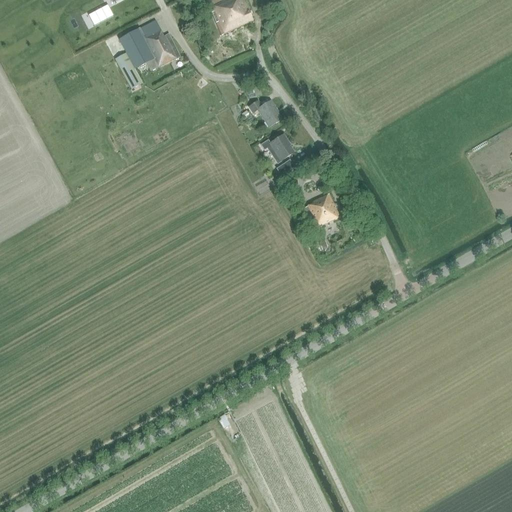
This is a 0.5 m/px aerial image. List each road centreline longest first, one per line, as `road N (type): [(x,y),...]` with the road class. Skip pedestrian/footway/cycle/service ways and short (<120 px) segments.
road 1 (tertiary): [(23,511),(406,295)]
road 2 (unclassified): [(406,295),(334,163),(273,84),(208,73),(188,46)]
road 3 (track): [(285,363),(350,511)]
road 4 (tertiary): [(406,295),(511,234)]
